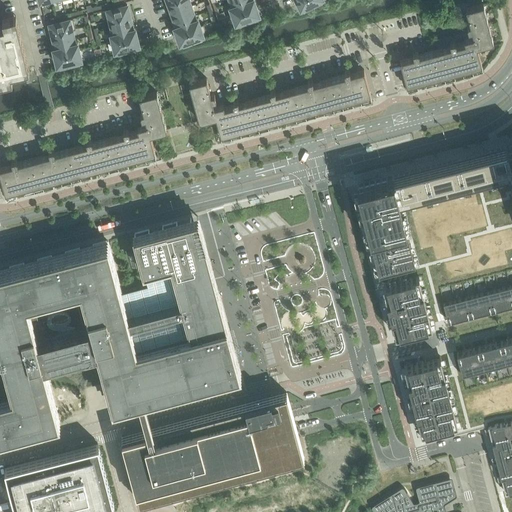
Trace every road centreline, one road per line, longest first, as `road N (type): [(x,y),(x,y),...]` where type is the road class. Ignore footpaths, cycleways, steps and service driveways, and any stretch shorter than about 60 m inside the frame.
road 1 (secondary): [(304,140),(0,223)]
road 2 (secondary): [(0,238),(298,158)]
road 3 (secondary): [(511,67),(478,92),(304,140)]
road 4 (secondary): [(316,153),(475,111),(511,83)]
road 5 (unclassified): [(370,355),(316,153)]
road 6 (unclassified): [(298,158),(353,359)]
road 7 (residential): [(511,328),(370,355)]
road 8 (unclassified): [(353,359),(377,450),(401,459)]
